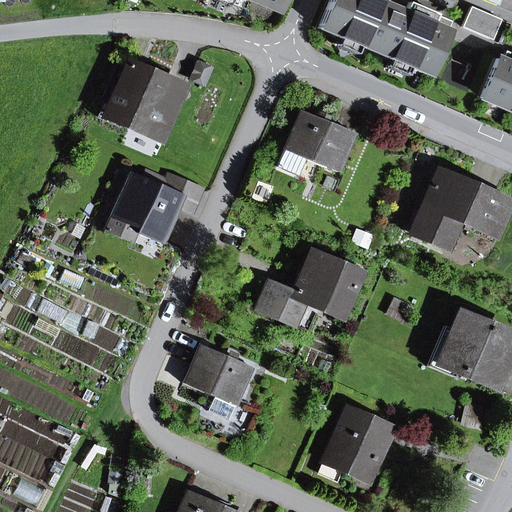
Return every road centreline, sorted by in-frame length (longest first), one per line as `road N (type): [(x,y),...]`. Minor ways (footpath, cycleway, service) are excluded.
road 1 (residential): [(319,511),(177,448),(156,431),(142,392),(144,369),(285,52)]
road 2 (residential): [(285,52),(150,25),(0,35)]
road 3 (residential): [(511,149),(285,52)]
